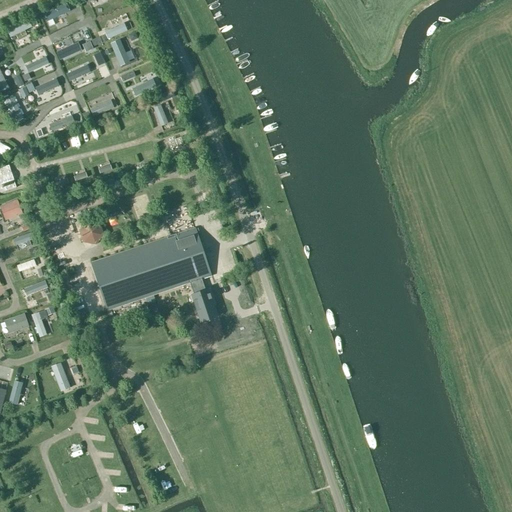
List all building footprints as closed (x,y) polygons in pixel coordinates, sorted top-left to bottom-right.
[(82,2),(84,11),(92,9),(90,0),(82,2)] [(115,9),(118,18),(128,14),(125,6),(115,9)] [(53,11),(44,15),(48,26),(57,22),(53,11)] [(20,26),(23,35),(33,31),(30,22),(20,26)] [(137,22),(127,26),(131,36),(141,33),(137,22)] [(134,42),(138,54),(148,50),(143,39),(134,42)] [(134,84),(126,87),(130,95),(137,92),(134,84)] [(109,96),(111,105),(120,103),(117,93),(109,96)] [(101,101),(88,106),(91,116),(104,110),(101,101)] [(10,116),(19,111),(15,103),(6,107),(10,116)] [(168,117),(169,116),(165,104),(151,108),(157,127),(170,123),(168,117)] [(53,130),(65,126),(61,117),(50,122),(53,130)] [(82,143),(91,141),(89,131),(81,132),(82,143)] [(166,141),(169,149),(183,144),(180,137),(166,141)] [(59,143),(62,151),(70,149),(67,140),(59,143)] [(139,151),(141,161),(152,158),(149,148),(139,151)] [(130,151),(122,155),(127,165),(135,161),(130,151)] [(0,167),(0,192),(15,187),(13,180),(10,172),(8,165),(0,167)] [(72,170),(73,180),(82,179),(82,169),(72,170)] [(0,205),(0,216),(2,221),(20,215),(16,200),(0,205)] [(145,218),(149,228),(155,225),(152,215),(145,218)] [(78,230),(82,242),(95,245),(103,235),(99,223),(87,220),(78,230)] [(89,316),(191,282),(203,278),(210,276),(194,228),(73,269),(89,316)] [(11,246),(29,241),(27,235),(9,239),(11,246)] [(34,259),(14,266),(18,278),(38,272),(34,259)] [(203,278),(191,282),(195,294),(193,294),(192,295),(201,321),(217,316),(213,303),(214,303),(210,289),(207,290),(203,278)] [(20,298),(41,290),(38,282),(18,291),(20,298)] [(43,298),(22,303),(23,309),(44,304),(43,298)] [(1,320),(5,335),(27,329),(23,314),(1,320)] [(97,321),(100,333),(107,331),(104,319),(97,321)] [(128,340),(131,349),(140,346),(137,337),(128,340)] [(6,342),(0,344),(3,351),(9,349),(6,342)] [(186,345),(189,353),(198,350),(195,342),(186,345)] [(171,360),(180,358),(176,344),(167,347),(171,360)] [(60,356),(64,367),(72,365),(68,354),(60,356)] [(60,392),(70,387),(57,363),(47,368),(60,392)] [(127,371),(119,373),(121,383),(130,381),(127,371)] [(37,373),(35,379),(41,382),(43,376),(37,373)] [(16,405),(20,383),(10,381),(6,403),(16,405)]
